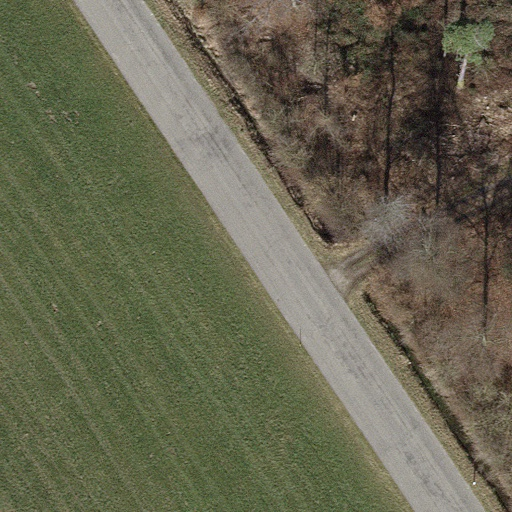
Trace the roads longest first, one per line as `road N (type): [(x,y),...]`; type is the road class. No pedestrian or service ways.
road 1 (tertiary): [(116,0),(457,511)]
road 2 (track): [(311,292),(511,192)]
